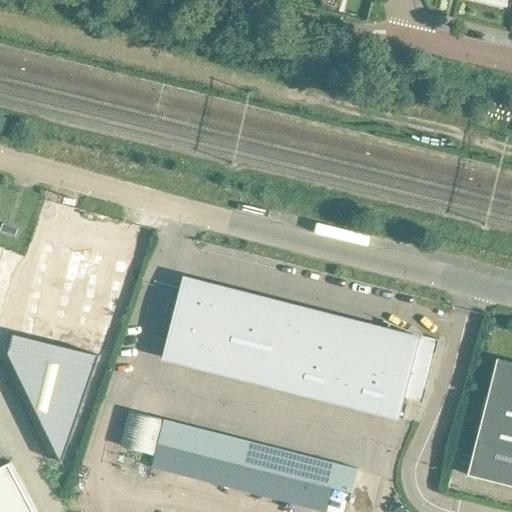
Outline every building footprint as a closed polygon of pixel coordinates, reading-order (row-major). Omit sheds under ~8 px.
[(0,231),(16,236),(18,229),(3,224),(0,231)] [(43,267),(25,337),(12,334),(7,353),(62,463),(100,356),(122,266),(118,265),(118,266),(48,248),(43,267)] [(423,403),(439,340),(423,336),(422,339),(389,331),(390,325),(392,325),(392,324),(389,323),(387,331),(185,279),(164,358),(399,418),(404,398),(423,403)] [(511,486),(511,366),(500,364),(501,359),(498,359),(468,475),(511,486)] [(130,412),(122,446),(154,455),(156,444),(162,419),(130,411),(130,412)] [(0,511),(37,511),(11,462),(0,467),(0,511)] [(359,470),(358,469),(355,481),(335,476),(332,489),(353,494),(359,470)]
